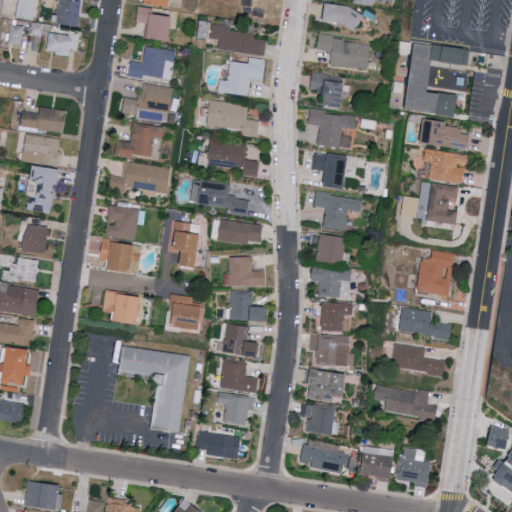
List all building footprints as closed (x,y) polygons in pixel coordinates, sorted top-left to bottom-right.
[(18,0),(15,16),(32,20),(36,0),(18,0)] [(79,27),(83,2),(72,0),(61,0),(59,14),(61,14),(60,24),(79,27)] [(359,28),(362,10),(327,4),(324,22),(359,28)] [(153,15),(154,8),(138,7),(137,22),(146,23),(145,40),(172,41),(173,16),(153,15)] [(23,26),(10,24),(8,43),(21,45),(23,26)] [(220,49),(265,55),(267,41),(255,39),(256,34),(232,30),(232,26),(213,24),(211,39),(221,40),(220,49)] [(71,55),(71,49),(78,50),(80,33),(71,32),(70,35),(49,33),(47,52),(71,55)] [(372,43),(318,36),(316,50),(333,53),(332,64),(369,69),(372,43)] [(413,42),(403,110),(453,118),(456,97),(426,93),(431,62),(466,67),(469,51),(413,42)] [(130,61),(129,74),(161,77),(163,61),(175,62),(176,50),(144,47),(143,63),(130,61)] [(220,79),(219,92),(249,95),(251,79),(263,80),(266,59),(249,57),(248,62),(230,60),(228,80),(220,79)] [(310,88),(320,90),(318,102),(340,107),(346,78),(313,72),(310,88)] [(174,87),(142,83),(140,99),(125,97),(124,108),(170,115),(174,87)] [(242,129),(241,135),(258,137),(260,120),(246,119),(247,106),(209,102),(207,125),(242,129)] [(40,113),(24,110),(22,125),(63,132),(67,110),(42,105),(40,113)] [(358,116),(310,110),(309,124),(319,126),(317,145),(352,149),(353,137),(341,135),(342,127),(356,129),(358,116)] [(467,149),(470,134),(461,132),(462,128),(448,125),(448,121),(425,117),(421,142),(467,149)] [(155,136),(162,137),(164,126),(134,123),(131,142),(119,140),(117,156),(132,158),(132,154),(153,156),(155,136)] [(23,159),(58,165),(63,139),(28,133),(23,159)] [(258,173),(259,161),(246,159),(248,145),(210,141),(206,167),(258,173)] [(468,155),(425,149),(423,161),(431,162),(428,178),(463,183),(466,166),(468,155)] [(313,169),(326,171),(324,186),(346,188),(349,156),(315,152),(313,169)] [(172,168),(124,161),(122,176),(112,175),(109,190),(125,192),(126,187),(168,193),(172,168)] [(28,210),(53,213),(56,183),(61,184),(63,168),(35,164),(33,181),(41,182),(39,195),(30,194),(28,210)] [(248,211),(249,198),(228,196),(230,183),(193,179),(190,204),(248,211)] [(459,186),(432,183),(427,220),(456,224),(458,210),(448,209),(450,197),(457,198),(459,186)] [(364,199),(316,192),(314,206),(326,208),(323,227),(347,230),(350,210),(362,212),(364,199)] [(401,216),(417,217),(419,197),(403,196),(401,216)] [(108,222),(109,222),(107,236),(135,239),(139,208),(110,205),(108,222)] [(261,245),(264,224),(221,219),(218,239),(261,245)] [(192,223),(176,221),(172,248),(184,249),(182,265),(198,267),(203,233),(191,232),(192,223)] [(46,254),(50,227),(27,223),(23,250),(46,254)] [(345,236),(318,234),(317,261),(343,263),(345,236)] [(132,271),(133,262),(140,263),(143,244),(103,240),(101,260),(111,261),(110,268),(132,271)] [(452,294),(454,252),(433,251),(432,258),(421,257),(419,292),(452,294)] [(4,269),(3,277),(36,283),(41,260),(19,256),(18,263),(11,262),(10,270),(4,269)] [(229,256),(230,273),(224,273),(224,286),(268,285),(267,270),(252,271),(252,256),(229,256)] [(312,281),(319,281),(318,296),(351,298),(352,269),(312,268),(312,281)] [(41,289),(9,284),(8,292),(0,291),(0,310),(36,316),(41,289)] [(253,291),(230,291),(230,320),(267,320),(267,306),(253,306),(253,291)] [(142,294),(106,292),(105,311),(117,312),(116,322),(140,323),(142,294)] [(203,329),(206,306),(193,304),(194,296),(171,294),(169,311),(176,311),(174,326),(203,329)] [(343,314),(353,315),(354,303),(321,302),(321,330),(343,331),(343,314)] [(433,311),(403,307),(400,332),(452,338),(454,324),(431,321),(433,311)] [(19,324),(0,322),(0,341),(33,345),(36,319),(20,318),(19,324)] [(349,336),(318,335),(317,364),(349,365),(349,336)] [(426,348),(395,343),(392,366),(445,375),(447,361),(425,357),(426,348)] [(28,384),(32,349),(9,346),(5,382),(28,384)] [(156,429),(163,379),(121,373),(124,349),(189,358),(178,432),(156,429)] [(219,387),(258,393),(260,377),(245,375),(247,362),(224,359),(219,387)] [(348,374),(312,368),(307,397),(332,401),(333,394),(345,395),(348,374)] [(385,411),(436,420),(439,405),(429,404),(431,393),(377,384),(374,400),(386,402),(385,411)] [(256,396),(220,392),(219,403),(225,404),(224,422),(248,424),(249,410),(254,410),(256,396)] [(332,435),(335,406),(306,404),(304,416),(308,417),(307,432),(332,435)] [(488,444),(509,449),(511,433),(511,429),(493,425),(488,444)] [(240,458),(243,436),(198,430),(196,448),(207,449),(207,455),(240,458)] [(341,473),(343,465),(354,467),(356,453),(305,443),(301,460),(311,462),(310,467),(341,473)] [(397,479),(428,484),(431,462),(424,461),(425,450),(402,446),(397,479)] [(393,449),(362,448),(361,478),(392,479),(393,449)] [(492,479),(511,491),(511,468),(503,462),(492,479)] [(60,508),(61,483),(28,481),(26,506),(60,508)] [(108,511),(139,511),(141,502),(110,498),(108,511)] [(104,511),(105,500),(89,500),(88,511),(82,511),(76,511),(104,511)]
